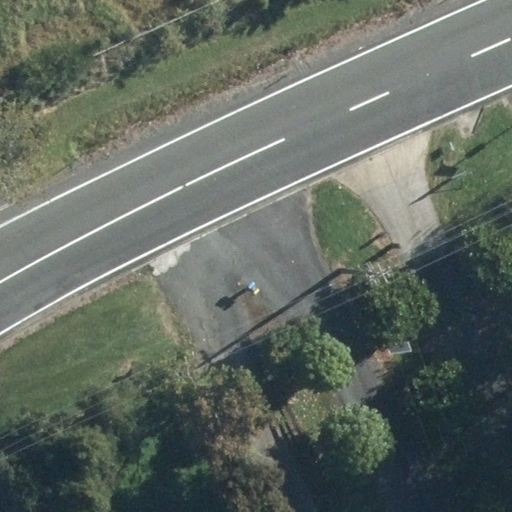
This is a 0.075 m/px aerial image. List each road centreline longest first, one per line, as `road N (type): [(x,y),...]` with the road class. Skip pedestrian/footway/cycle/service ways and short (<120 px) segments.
road 1 (tertiary): [(511,44),(74,237),(0,287)]
road 2 (unknown): [(248,160),(413,511)]
